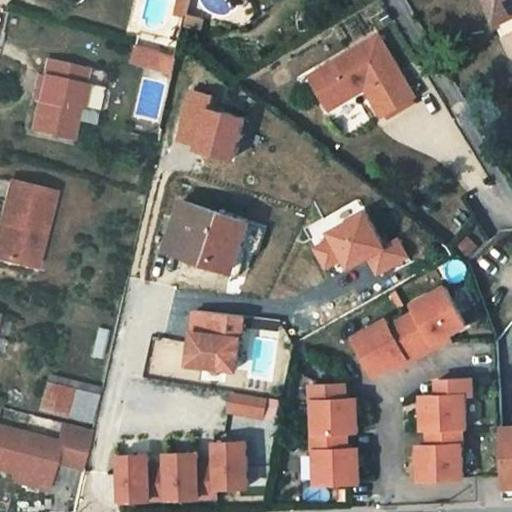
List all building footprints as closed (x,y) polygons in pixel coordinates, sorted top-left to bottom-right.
[(511,0),(488,0),(507,34),(511,32),(511,0)] [(319,71),(326,85),(317,91),(331,113),(365,94),(381,120),(415,100),(377,37),(319,71)] [(177,56),(135,46),(131,62),(173,73),(177,56)] [(86,68),(49,59),(32,130),(68,139),(77,104),(81,105),(86,83),(82,82),(86,68)] [(309,77),(317,91),(326,85),(319,71),(309,77)] [(178,141),(193,145),(191,150),(229,159),(239,120),(206,112),(209,98),(189,93),(178,141)] [(0,257),(37,266),(57,191),(14,177),(5,213),(11,215),(0,257)] [(232,274),(241,247),(259,253),(267,228),(183,200),(167,248),(213,263),(211,267),(232,274)] [(324,233),(328,242),(314,249),(325,269),(339,261),(344,270),(368,258),(376,274),(406,258),(397,240),(382,247),(364,212),(324,233)] [(411,313),(434,348),(439,345),(437,341),(447,335),(467,324),(445,286),(412,304),(416,310),(411,313)] [(232,372),(236,339),(238,339),(241,317),(192,312),(190,333),(188,333),(184,367),(232,372)] [(434,348),(411,313),(390,325),(386,318),(353,336),(376,375),(395,364),(407,357),(409,361),(423,353),(434,348)] [(447,335),(437,341),(439,345),(449,339),(447,335)] [(407,357),(395,364),(397,368),(409,361),(407,357)] [(475,393),(475,379),(439,379),(439,396),(423,398),(424,425),(469,424),(467,393),(475,393)] [(92,420),(97,390),(43,381),(38,411),(92,420)] [(347,402),(346,385),(312,386),(313,402),(315,402),(316,428),(351,426),(350,402),(347,402)] [(266,397),(233,392),(230,410),(263,416),(266,397)] [(286,401),(266,397),(263,416),(282,419),(286,401)] [(53,461),(83,469),(91,430),(62,422),(57,442),(0,426),(0,468),(16,473),(48,481),(53,461)] [(469,427),(469,424),(424,425),(424,429),(429,429),(430,444),(419,444),(421,479),(465,477),(463,443),(465,443),(465,427),(469,427)] [(511,424),(502,424),(503,487),(511,486),(511,424)] [(317,452),(319,486),(354,484),(352,449),(342,450),(341,435),(352,434),(351,426),(316,428),(317,436),(315,436),(315,452),(317,452)] [(216,443),(216,463),(217,488),(249,487),(247,441),(216,443)] [(167,453),(167,465),(169,498),(218,496),(217,488),(216,463),(199,464),(198,452),(167,453)] [(149,454),(118,455),(119,500),(169,498),(167,465),(150,465),(149,454)] [(48,481),(16,473),(15,480),(47,488),(48,481)]
